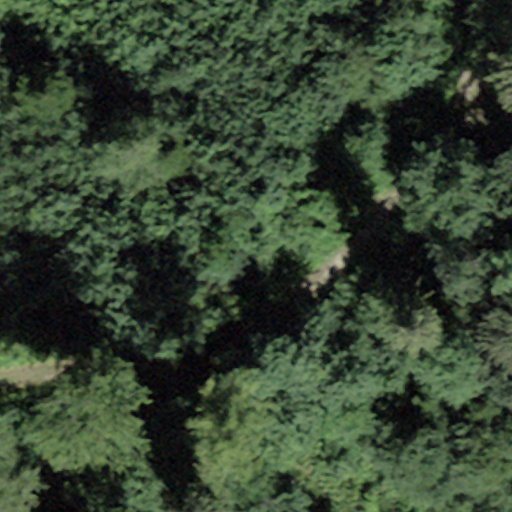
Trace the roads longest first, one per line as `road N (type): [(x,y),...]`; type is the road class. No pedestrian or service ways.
road 1 (track): [(495,118),(414,149),(381,206),(312,287),(182,365),(145,357),(0,377)]
road 2 (track): [(0,507),(151,403),(182,365)]
road 3 (track): [(511,144),(498,130),(482,49),(506,0)]
